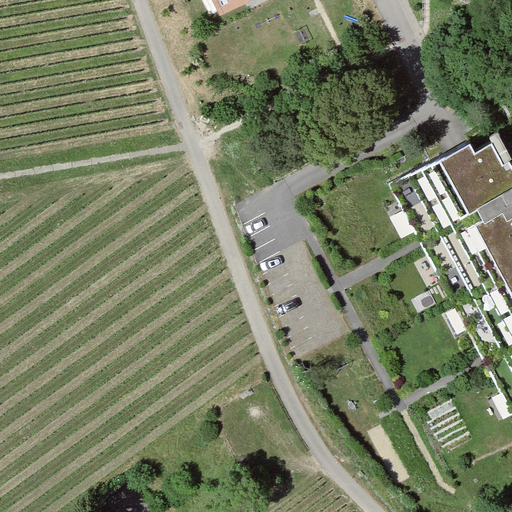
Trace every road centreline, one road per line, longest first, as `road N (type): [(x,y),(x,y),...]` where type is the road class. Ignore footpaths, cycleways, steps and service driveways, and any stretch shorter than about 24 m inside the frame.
road 1 (track): [(140,0),(285,392),(323,458),(374,511)]
road 2 (residential): [(387,0),(454,138)]
